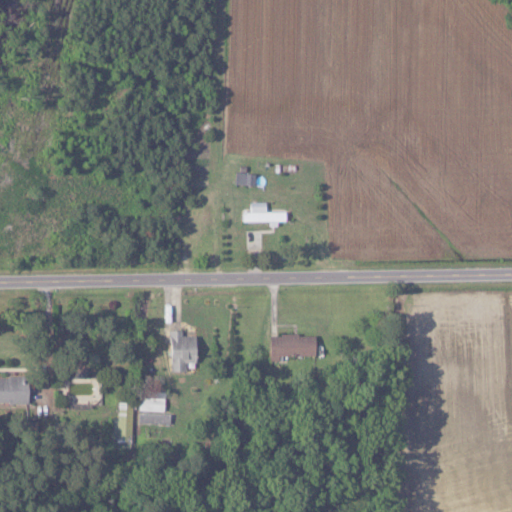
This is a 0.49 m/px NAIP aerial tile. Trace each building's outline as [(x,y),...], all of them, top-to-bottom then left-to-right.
[(253,186),(253,174),(232,173),(231,185),(253,186)] [(263,202),(246,202),(246,212),(238,212),(239,222),(265,221),(265,226),(273,226),(273,221),(283,221),(282,211),(263,212),(263,202)] [(165,371),(182,371),(182,363),(191,363),(191,355),(192,355),(192,335),(179,335),(179,330),(165,330),(165,371)] [(312,335),(265,336),(266,361),(276,361),(276,357),(312,356),(312,335)] [(0,403),(26,403),(26,377),(0,376),(0,403)] [(161,411),(162,393),(137,393),(136,410),(161,411)]
